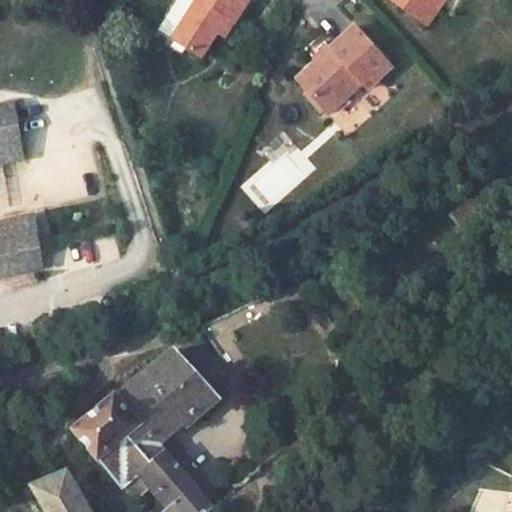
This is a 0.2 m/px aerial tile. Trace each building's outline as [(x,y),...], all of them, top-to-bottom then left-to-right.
[(246,0),(196,0),(171,37),(199,56),(217,29),(224,34),(246,0)] [(392,0),(425,22),(440,0),(392,0)] [(390,63),(353,24),(329,46),(334,52),(301,83),(332,117),(390,63)] [(0,279),(45,268),(35,215),(0,224),(0,154),(25,150),(18,105),(0,108),(0,279)] [(493,192),(459,217),(475,238),(509,213),(493,192)] [(167,449),(159,441),(186,419),(191,423),(225,396),(177,346),(142,377),(130,383),(78,424),(126,480),(138,472),(142,468),(146,465),(167,449)] [(176,500),(167,506),(171,511),(199,511),(215,502),(167,449),(146,465),(176,500)] [(11,482),(30,474),(33,473),(29,461),(4,472),(11,482)] [(176,500),(146,465),(142,468),(138,472),(167,506),(176,500)] [(38,487),(52,511),(95,511),(69,468),(38,487)] [(0,492),(2,494),(11,482),(4,472),(0,476),(0,492)] [(224,511),(215,502),(199,511),(224,511)]
